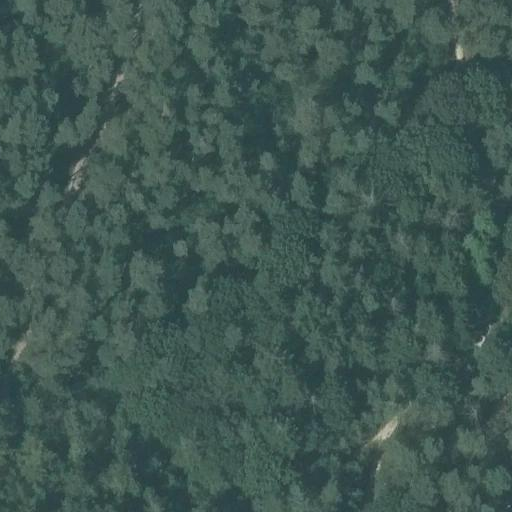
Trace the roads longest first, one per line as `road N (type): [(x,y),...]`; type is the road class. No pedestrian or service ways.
road 1 (unknown): [(0,383),(25,342),(36,278),(30,230),(85,177),(125,87),(129,31),(153,0)]
road 2 (unknown): [(0,405),(12,431),(191,511)]
